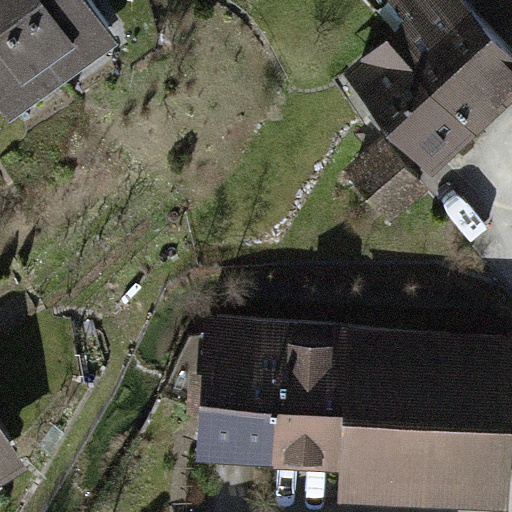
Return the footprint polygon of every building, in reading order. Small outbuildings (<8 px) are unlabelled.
[(1,0),(0,0),(0,106),(8,117),(60,79),(1,0)] [(76,0),(1,0),(60,79),(108,44),(76,0)] [(511,56),(459,0),(368,0),(324,41),(439,165),(511,97),(511,56)] [(511,0),(482,0),(481,2),(511,16),(511,0)] [(428,186),(383,135),(345,169),(390,220),(428,186)] [(284,324),(212,322),(207,452),(278,455),(284,324)] [(351,327),(284,324),(278,455),(345,458),(351,327)] [(511,370),(511,332),(351,327),(345,458),(344,491),(507,497),(511,370)] [(0,471),(20,458),(0,427),(0,471)]
